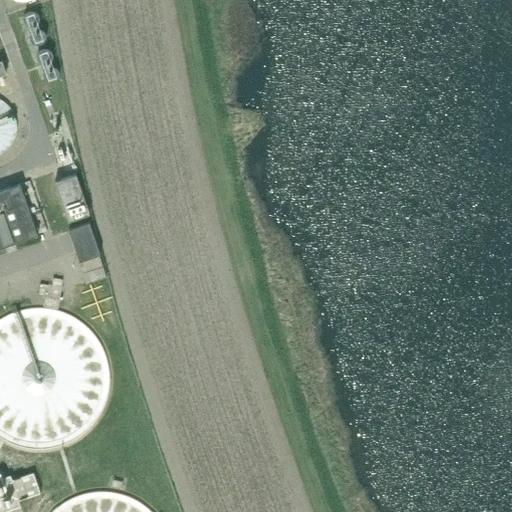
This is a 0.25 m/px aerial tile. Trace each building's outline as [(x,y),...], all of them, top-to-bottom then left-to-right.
[(19,131),(20,125),(20,120),(18,114),(15,108),(12,105),(7,100),(3,98),(0,96),(0,153),(6,151),(11,146),(15,142),(17,137),(19,131)] [(69,221),(90,214),(76,174),(55,182),(69,221)] [(0,248),(38,235),(21,184),(20,183),(0,190),(0,248)] [(80,261),(101,254),(90,222),(69,229),(80,261)] [(116,255),(97,257),(99,277),(119,274),(116,255)] [(52,280),(54,303),(20,306),(0,323),(0,421),(8,431),(25,435),(34,440),(53,438),(59,441),(80,439),(105,419),(114,404),(114,406),(120,379),(117,345),(97,321),(74,307),(66,306),(72,276),(72,271),(62,279),(52,280)] [(9,477),(0,480),(0,511),(19,506),(9,477)] [(173,511),(165,495),(150,487),(147,487),(128,477),(119,481),(106,480),(65,500),(58,511),(173,511)]
